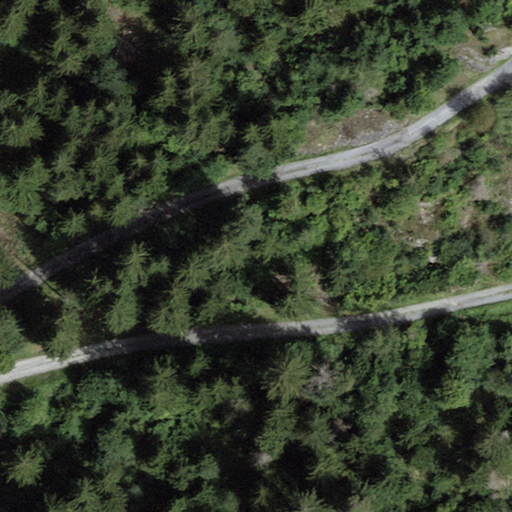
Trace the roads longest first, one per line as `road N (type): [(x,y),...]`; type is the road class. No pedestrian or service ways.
road 1 (track): [(511,68),(417,129),(356,153),(247,174),(145,208),(0,292)]
road 2 (track): [(0,377),(114,348),(333,326),(511,291)]
